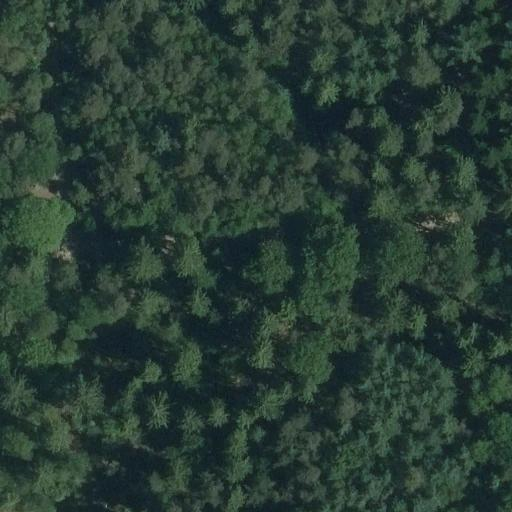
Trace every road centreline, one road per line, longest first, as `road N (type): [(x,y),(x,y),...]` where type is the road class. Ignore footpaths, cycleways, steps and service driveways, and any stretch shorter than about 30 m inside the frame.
road 1 (track): [(71,235),(461,212)]
road 2 (track): [(71,235),(51,0)]
road 3 (track): [(0,385),(71,235)]
